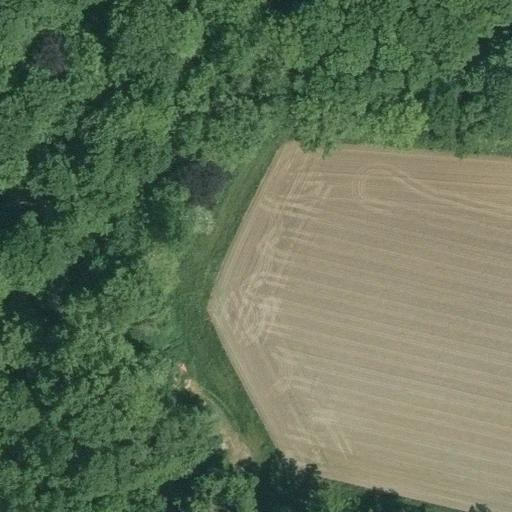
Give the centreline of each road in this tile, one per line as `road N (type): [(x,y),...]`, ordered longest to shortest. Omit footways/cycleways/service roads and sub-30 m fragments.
road 1 (unclassified): [(194,511),(0,277)]
road 2 (unclassified): [(166,511),(0,471)]
